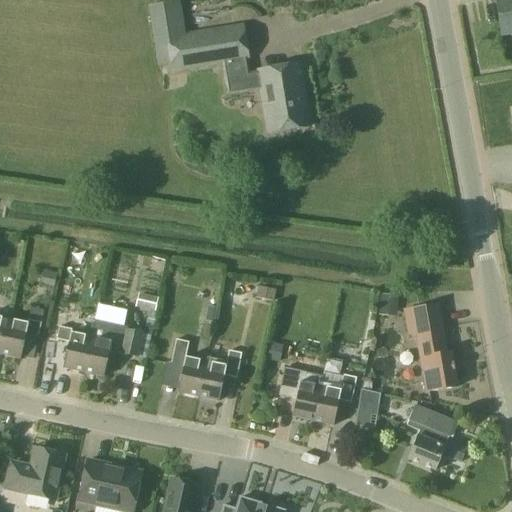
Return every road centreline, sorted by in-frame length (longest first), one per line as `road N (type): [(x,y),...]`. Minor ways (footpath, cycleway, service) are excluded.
road 1 (residential): [(423,511),(291,462),(0,400)]
road 2 (tertiary): [(511,390),(437,0)]
